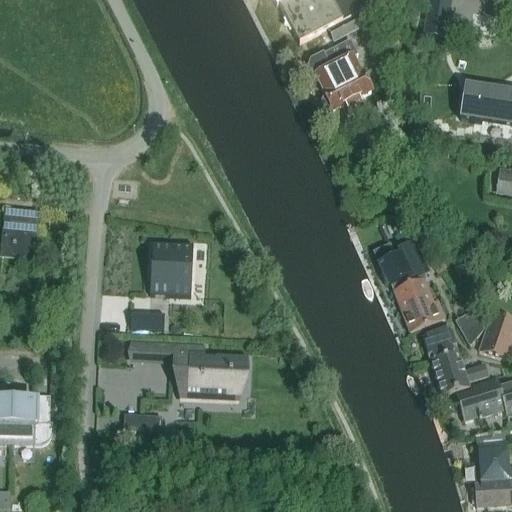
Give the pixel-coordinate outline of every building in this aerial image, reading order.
[(299,47),(383,3),(382,0),(329,0),(328,0),(270,0),(272,3),(273,3),(276,10),(279,8),(299,47)] [(440,0),(439,17),(486,22),(489,0),(486,0),(440,0)] [(334,44),(368,26),(362,15),(328,33),(334,44)] [(360,100),(371,95),(361,77),(360,77),(352,61),(357,58),(349,43),(323,57),(323,56),(311,63),(310,62),(307,71),(308,71),(313,81),(315,80),(324,96),(322,97),(323,99),(321,104),(321,105),(325,112),(331,113),(332,115),(342,110),(346,119),(365,109),(360,100)] [(511,95),(464,88),(459,123),(481,127),(482,122),(511,126),(511,95)] [(511,195),(511,175),(499,174),(497,194),(511,195)] [(364,208),(373,204),(371,198),(362,202),(364,208)] [(32,262),(35,227),(25,226),(26,217),(6,214),(1,259),(32,262)] [(416,281),(421,278),(429,274),(412,244),(392,255),(394,259),(378,268),(388,290),(390,289),(411,279),(416,281)] [(193,249),(152,247),(149,299),(191,301),(193,249)] [(409,337),(420,333),(440,325),(444,323),(437,305),(432,307),(423,283),(417,285),(416,281),(411,279),(390,289),(393,295),(409,337)] [(474,314),(454,325),(468,351),(484,333),(474,314)] [(130,316),(130,333),(150,334),(150,317),(130,316)] [(511,348),(511,325),(491,318),(478,355),(507,363),(511,348)] [(431,368),(458,358),(449,332),(443,334),(440,325),(420,333),(423,341),(422,341),(431,368)] [(144,346),(144,345),(132,344),(131,363),(143,364),(144,346)] [(178,347),(177,381),(181,381),(180,397),(228,399),(229,383),(243,384),(244,384),(245,377),(245,364),(247,364),(248,361),(216,360),(216,361),(217,361),(217,363),(204,363),(204,347),(178,346),(178,347)] [(458,358),(431,368),(441,401),(469,392),(467,387),(488,380),(484,369),(463,375),(458,358)] [(473,396),(456,401),(464,425),(478,421),(478,423),(481,422),(480,420),(504,412),(506,418),(511,416),(511,386),(498,391),(496,383),(472,391),(473,396)] [(51,437),(51,436),(51,428),(52,428),(52,427),(49,427),(50,400),(34,400),(33,405),(12,405),(11,448),(34,449),(37,449),(38,449),(41,449),(43,448),(45,447),(47,445),(48,444),(50,442),(50,440),(51,439),(51,437)] [(0,447),(11,448),(12,405),(0,404),(0,447)] [(159,436),(154,420),(124,419),(123,434),(123,435),(159,436)] [(504,445),(477,448),(480,486),(480,487),(508,486),(504,445)] [(480,487),(474,488),(476,511),(511,509),(511,485),(508,486),(480,487)] [(0,511),(8,511),(8,502),(0,502),(0,511)]
